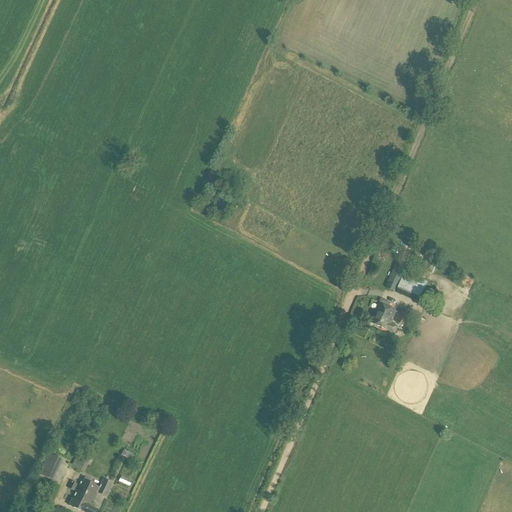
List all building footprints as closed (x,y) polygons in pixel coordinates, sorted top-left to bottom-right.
[(386,288),(395,292),(406,266),(397,262),(386,288)] [(370,322),(388,330),(395,333),(398,326),(391,323),(396,312),(379,304),(370,322)] [(407,325),(409,320),(411,315),(400,310),(396,322),(406,326),(407,325)] [(136,437),(141,426),(128,420),(123,431),(136,437)] [(72,466),(83,471),(90,457),(79,451),(72,466)] [(39,474),(52,481),(62,461),(48,454),(39,474)] [(126,483),(129,478),(119,473),(116,479),(126,483)] [(69,505),(83,511),(96,511),(97,510),(91,507),(97,493),(106,497),(112,483),(103,479),(99,487),(86,481),(87,479),(83,477),(73,498),(69,505)] [(68,488),(74,491),(77,485),(71,482),(68,488)]
